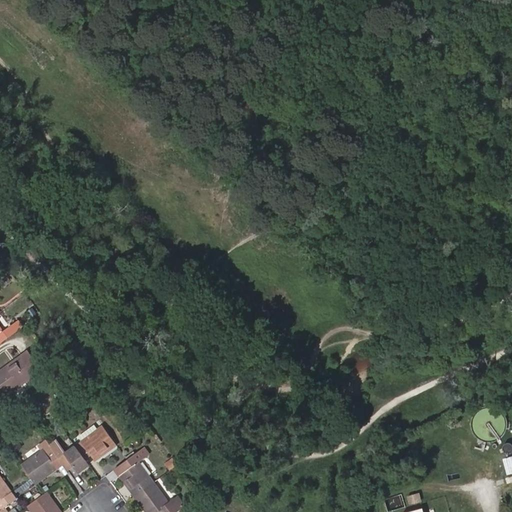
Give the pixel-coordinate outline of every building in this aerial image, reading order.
[(0,342),(23,326),(17,320),(3,330),(0,326),(0,342)] [(22,355),(25,360),(32,355),(29,350),(22,355)] [(32,355),(25,360),(22,355),(0,369),(0,370),(13,389),(35,373),(38,377),(44,373),(32,355)] [(0,399),(13,389),(0,370),(0,399)] [(68,400),(79,392),(72,383),(61,391),(68,400)] [(486,438),(489,438),(493,438),(496,437),(499,435),(501,433),(503,430),(504,428),(505,426),(505,423),(505,420),(504,417),(503,414),(502,412),(500,410),(498,409),(496,407),(494,407),(492,406),(489,406),(486,406),(482,407),(479,408),(477,410),(476,412),(474,414),(473,416),(472,419),(472,422),(472,424),(472,427),(474,430),(475,432),(477,434),(479,436),(481,437),(483,438),(486,438)] [(95,459),(117,444),(103,424),(75,444),(86,459),(91,455),(95,459)] [(32,477),(36,483),(64,463),(56,452),(50,444),(22,463),(32,477)] [(86,459),(75,444),(64,452),(62,448),(56,452),(64,463),(68,468),(73,464),(78,471),(89,464),(86,459)] [(134,496),(154,482),(134,453),(127,458),(121,463),(125,469),(119,474),(134,496)] [(511,456),(481,464),(485,478),(488,479),(511,473),(511,456)] [(0,499),(11,492),(12,491),(0,474),(0,499)] [(169,511),(173,509),(154,482),(134,496),(146,511),(169,511)] [(61,511),(47,491),(44,494),(27,506),(32,511),(61,511)] [(0,511),(9,511),(5,506),(15,498),(11,492),(0,499),(0,511)]
